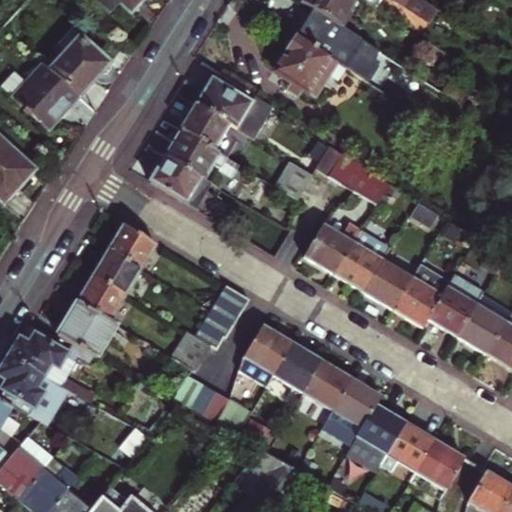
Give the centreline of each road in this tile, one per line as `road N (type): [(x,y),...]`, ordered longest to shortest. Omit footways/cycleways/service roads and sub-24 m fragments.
road 1 (residential): [(88,175),(511,431)]
road 2 (residential): [(203,0),(88,175)]
road 3 (residential): [(88,175),(0,323)]
